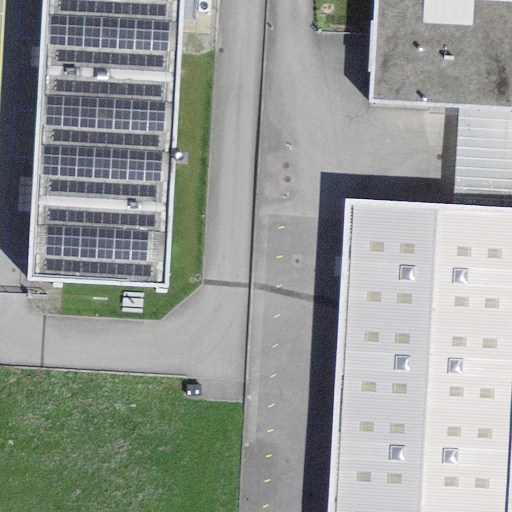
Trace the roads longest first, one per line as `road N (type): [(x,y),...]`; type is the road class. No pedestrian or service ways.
road 1 (unknown): [(236,0),(219,294),(195,339),(162,348),(0,335)]
road 2 (unknown): [(0,164),(11,0)]
